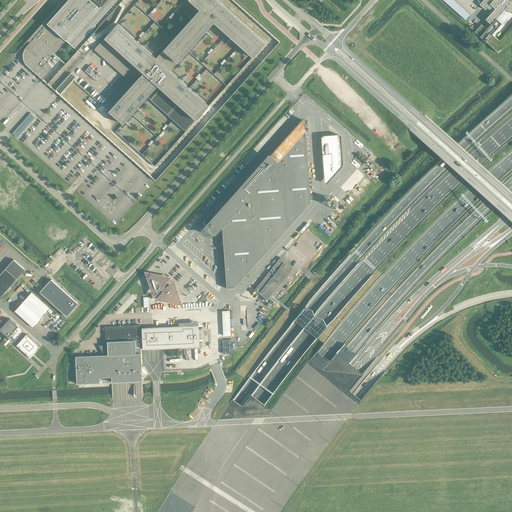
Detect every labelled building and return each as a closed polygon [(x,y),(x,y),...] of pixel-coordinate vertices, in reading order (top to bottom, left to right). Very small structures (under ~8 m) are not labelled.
[(27,66),(43,79),(61,60),(54,54),(66,41),(78,51),(87,40),(94,33),(119,5),(121,3),(123,0),(68,0),(65,4),(28,45),(25,49),(23,55),(24,59),(25,63),(27,66)] [(133,85),(109,111),(123,124),(132,115),(148,97),(174,120),(186,131),(209,105),(190,88),(171,70),(188,51),(214,23),(227,34),(253,57),(265,43),(216,0),(188,0),(200,10),(174,39),(156,58),(137,41),(118,24),(117,24),(107,35),(94,50),(133,85)] [(453,0),(442,0),(466,21),(471,16),(453,0)] [(511,13),(511,12),(511,0),(483,0),(480,4),(485,10),(490,4),(495,9),(493,11),(485,19),(491,24),(486,29),(484,27),(481,24),(478,28),(476,30),(472,26),(471,27),(470,28),(474,31),(492,47),(493,48),(499,53),(500,52),(507,55),(507,54),(506,54),(501,51),(506,47),(505,46),(500,41),(498,40),(497,39),(495,37),(492,34),(502,24),(496,19),(506,8),(510,13),(511,13)] [(96,35),(94,33),(87,40),(90,43),(91,43),(92,43),(93,43),(105,35),(106,34),(107,35),(117,24),(117,23),(124,9),(125,7),(124,6),(121,3),(119,5),(122,8),(117,17),(114,22),(111,24),(101,32),(96,35)] [(156,15),(163,17),(164,11),(168,11),(168,10),(171,10),(172,7),(163,5),(162,9),(158,8),(156,15)] [(13,133),(18,137),(36,116),(31,112),(13,133)] [(234,288),(311,202),(311,201),(308,155),(305,116),(295,127),(270,155),(269,154),(236,191),(206,225),(202,229),(201,230),(201,231),(201,232),(202,233),(202,234),(203,235),(204,235),(205,236),(215,235),(221,228),(222,227),(227,289),(234,288)] [(340,169),(338,134),(329,135),(329,138),(321,139),(324,174),(332,174),(332,178),(340,169)] [(255,290),(267,300),(270,297),(272,295),(293,268),(280,257),(255,290)] [(0,275),(0,297),(0,298),(25,270),(14,260),(0,275)] [(152,290),(157,291),(160,288),(164,292),(161,295),(163,300),(176,303),(179,298),(175,286),(170,285),(167,288),(166,287),(163,284),(166,282),(164,277),(152,274),(148,278),(152,290)] [(51,279),(40,292),(67,316),(78,303),(51,279)] [(32,327),(50,308),(32,292),(15,311),(32,327)] [(222,311),(223,336),(231,335),(230,311),(222,311)] [(12,339),(21,328),(11,319),(1,330),(12,339)] [(198,325),(180,326),(167,326),(153,327),(153,324),(105,327),(105,341),(107,340),(118,340),(120,340),(142,339),(142,341),(143,348),(143,350),(168,349),(180,348),(180,349),(181,349),(199,348),(199,347),(198,325)] [(29,355),(38,344),(28,335),(18,346),(29,355)] [(141,348),(143,348),(142,341),(142,339),(120,340),(118,340),(107,340),(108,347),(104,347),(104,350),(108,350),(108,355),(76,356),(77,384),(100,383),(100,378),(112,377),(112,382),(142,381),(141,348)] [(223,339),(223,353),(232,352),(232,339),(223,339)]
